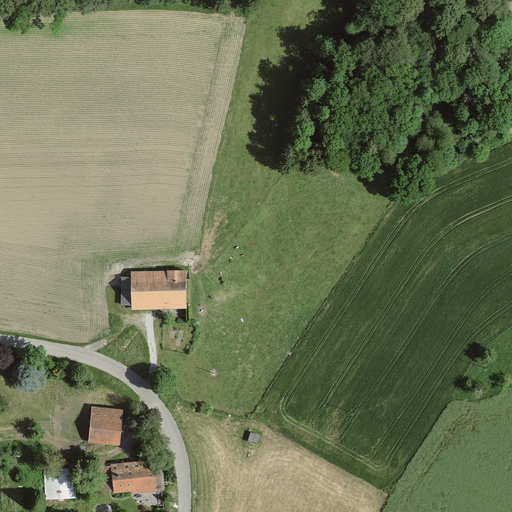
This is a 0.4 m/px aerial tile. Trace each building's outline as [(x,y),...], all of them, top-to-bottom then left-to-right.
[(192,310),(191,272),(133,273),(134,311),(192,310)] [(123,444),(126,410),(94,407),(90,441),(123,444)] [(261,436),(251,433),(247,443),(258,446),(261,436)] [(142,456),(142,463),(114,464),(114,467),(99,468),(100,492),(116,491),(116,494),(166,492),(165,455),(142,456)] [(79,500),(77,470),(43,472),(45,501),(79,500)]
